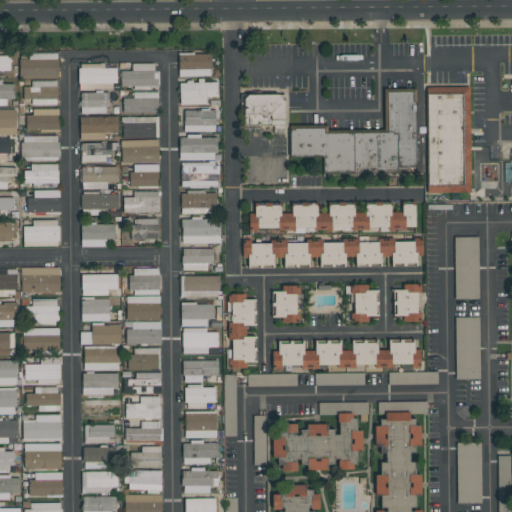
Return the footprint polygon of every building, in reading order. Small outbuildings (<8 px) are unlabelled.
[(57,53),(28,53),(29,59),(19,60),(19,77),(57,77),(57,53)] [(178,77),(211,76),(210,53),(178,54),(178,77)] [(0,56),(0,70),(10,71),(10,56),(0,56)] [(115,90),(115,68),(104,68),(104,64),(78,64),(78,90),(115,90)] [(120,87),(157,86),(157,64),(131,64),(131,71),(120,71),(120,87)] [(0,106),(6,106),(6,99),(13,99),(13,84),(1,84),(1,81),(0,80),(0,106)] [(56,82),(31,81),(31,87),(23,87),(23,99),(31,99),(31,105),(56,105),(56,82)] [(179,105),(218,104),(218,99),(216,99),(216,82),(179,83),(179,105)] [(470,194),(469,87),(439,87),(439,94),(426,94),(427,194),(470,194)] [(158,113),(157,92),(132,93),(133,98),(122,99),(122,113),(158,113)] [(415,92),(383,92),(384,133),(323,134),(323,129),(289,129),(290,157),(322,156),(322,171),(416,170),(415,92)] [(80,114),(108,113),(107,93),(80,93),(80,114)] [(243,96),(244,128),(284,126),(282,94),(243,96)] [(15,111),(0,110),(0,134),(15,135),(15,111)] [(58,110),(25,111),(26,130),(58,130),(58,110)] [(184,132),(215,131),(214,110),(183,111),(184,132)] [(80,140),(105,140),(105,133),(117,133),(117,117),(79,117),(80,140)] [(122,139),(158,138),(158,117),(121,118),(122,139)] [(58,136),(21,137),(21,161),(58,161),(58,136)] [(217,137),(178,137),(178,161),(218,160),(217,137)] [(0,160),(8,161),(9,139),(0,138),(0,160)] [(121,164),(158,163),(158,140),(120,141),(121,164)] [(81,163),(106,163),(105,158),(115,158),(114,143),(80,143),(81,163)] [(180,163),(180,188),(219,187),(219,163),(180,163)] [(31,188),(57,188),(57,164),(30,165),(30,171),(23,171),(23,183),(31,183),(31,188)] [(157,164),(130,165),(130,187),(158,187),(157,164)] [(117,167),(81,167),(80,189),(107,190),(107,183),(117,183),(117,167)] [(15,168),(0,168),(0,189),(6,190),(6,183),(15,183),(15,168)] [(59,191),(33,190),(33,198),(27,198),(27,213),(59,213),(59,191)] [(122,198),(122,214),(158,213),(158,192),(132,192),(132,198),(122,198)] [(215,214),(215,193),(180,193),(180,214),(215,214)] [(118,194),(80,194),(80,216),(101,216),(101,209),(117,209),(118,194)] [(0,216),(12,217),(12,198),(0,197),(0,216)] [(249,232),(415,230),(414,204),(401,205),(402,212),(391,213),(390,204),(364,204),(364,212),(353,212),(353,204),(327,205),(328,213),(317,213),(316,204),(291,205),(291,213),(280,214),(280,204),(254,205),(254,214),(248,214),(249,232)] [(158,219),(132,219),(132,240),(158,240),(158,219)] [(181,244),(219,244),(219,219),(181,219),(181,244)] [(58,220),(32,220),(32,227),(23,227),(23,244),(58,243),(58,220)] [(0,242),(12,242),(12,234),(16,234),(16,221),(0,221),(0,242)] [(81,246),(114,246),(114,224),(80,224),(81,246)] [(478,299),(478,237),(454,238),(454,299),(478,299)] [(242,242),(242,258),(247,259),(247,269),(273,268),(273,258),(283,257),(283,268),(309,268),(309,257),(319,257),(319,265),(344,265),(344,257),(355,257),(355,263),(361,265),(381,264),(381,256),(390,256),(391,267),(415,266),(418,256),(422,256),(421,240),(395,241),(386,238),(378,239),(377,240),(255,243),(250,242),(242,242)] [(211,249),(181,249),(181,271),(211,271),(211,249)] [(59,267),(20,268),(20,293),(59,293),(59,267)] [(159,268),(130,268),(130,294),(158,294),(159,268)] [(81,275),(81,296),(107,295),(107,290),(117,290),(117,275),(81,275)] [(179,297),(218,298),(218,277),(180,276),(179,297)] [(419,284),(400,285),(400,290),(393,290),(393,316),(402,316),(402,322),(420,322),(419,284)] [(377,290),(367,290),(367,285),(348,285),(348,293),(352,293),(352,323),(368,322),(368,317),(378,317),(377,290)] [(297,322),(297,303),(300,303),(300,286),(281,286),(281,292),(272,292),(272,323),(297,322)] [(159,321),(159,296),(125,297),(126,321),(159,321)] [(58,299),(33,299),(32,324),(57,325),(58,299)] [(108,299),(81,299),(81,321),(108,321),(108,299)] [(0,327),(14,327),(14,302),(0,302),(0,327)] [(206,327),(206,320),(213,320),(213,304),(180,304),(180,327),(206,327)] [(478,317),(454,318),(455,380),(480,379),(478,317)] [(160,322),(131,322),(131,329),(125,329),(125,345),(161,344),(160,322)] [(119,325),(91,325),(91,332),(79,332),(79,344),(119,345),(119,325)] [(58,328),(22,329),(23,353),(59,352),(58,328)] [(182,354),(207,354),(207,347),(217,347),(217,332),(206,332),(206,328),(182,328),(182,354)] [(13,347),(14,334),(0,333),(0,356),(7,357),(7,347),(13,347)] [(420,368),(420,350),(414,350),(414,341),(388,341),(388,350),(377,350),(377,341),(351,342),(351,350),(340,351),(340,342),(314,342),(314,351),(303,352),(303,341),(277,341),(277,351),(271,352),(272,369),(367,368),(367,367),(411,367),(411,368),(420,368)] [(118,370),(117,347),(82,348),(83,371),(118,370)] [(127,369),(158,369),(158,350),(127,350),(127,369)] [(23,365),(24,380),(36,380),(36,385),(59,384),(59,357),(39,357),(39,365),(23,365)] [(0,385),(18,385),(17,360),(0,360),(0,385)] [(182,361),(183,385),(184,385),(185,409),(205,409),(205,403),(214,403),(214,387),(202,388),(201,376),(218,376),(217,361),(182,361)] [(437,373),(388,372),(388,384),(437,385),(437,373)] [(115,373),(81,374),(81,395),(116,395),(115,373)] [(160,373),(135,373),(135,379),(123,379),(122,394),(155,394),(155,391),(160,391),(160,373)] [(364,385),(364,373),(314,374),(314,386),(364,385)] [(296,375),(247,374),(246,386),(296,387),(296,375)] [(235,375),(223,375),(223,437),(235,437),(235,375)] [(37,412),(59,411),(58,387),(33,388),(34,393),(25,393),(25,406),(37,406),(37,412)] [(0,414),(15,415),(15,389),(0,388),(0,414)] [(159,397),(139,397),(139,404),(124,404),(125,419),(159,418),(159,397)] [(119,398),(84,398),(84,420),(109,420),(109,413),(119,413),(119,398)] [(385,456),(380,471),(380,475),(376,475),(377,511),(374,511),(373,511),(420,511),(421,511),(413,509),(423,477),(415,474),(415,462),(410,460),(415,447),(420,447),(419,423),(426,413),(426,405),(415,402),(377,402),(378,424),(377,426),(374,426),(374,447),(385,447),(385,456)] [(184,438),(215,438),(215,412),(184,412),(184,438)] [(60,415),(34,415),(34,421),(22,420),(22,440),(59,441),(60,415)] [(265,416),(252,416),(253,452),(265,451),(265,416)] [(0,443),(16,443),(16,419),(0,419),(0,443)] [(140,428),(123,428),(124,442),(160,441),(159,421),(140,422),(140,428)] [(84,443),(114,442),(113,425),(83,426),(84,443)] [(209,464),(209,458),(217,458),(217,442),(182,443),(182,465),(209,464)] [(457,504),(481,503),(480,443),(455,443),(457,504)] [(60,444),(23,444),(23,469),(60,469),(60,444)] [(0,471),(9,471),(9,464),(12,464),(12,452),(3,453),(3,448),(0,447),(0,471)] [(82,447),(82,469),(111,469),(111,447),(82,447)] [(130,469),(161,468),(160,447),(140,447),(140,453),(129,453),(130,469)] [(497,511),(509,511),(509,456),(497,456),(497,511)] [(216,486),(216,471),(203,471),(203,469),(182,470),(182,494),(209,493),(209,486),(216,486)] [(81,494),(109,493),(109,488),(117,487),(116,472),(81,472),(81,494)] [(34,473),(34,480),(28,480),(28,497),(62,496),(61,473),(34,473)] [(0,475),(0,493),(19,494),(19,476),(0,475)] [(271,486),(272,510),(277,510),(277,511),(312,511),(313,510),(319,510),(318,497),(305,487),(305,485),(271,486)] [(124,511),(161,511),(161,494),(124,495),(124,511)] [(81,511),(113,511),(114,497),(82,497),(81,511)] [(215,511),(215,498),(185,499),(184,511),(215,511)] [(60,511),(60,503),(29,503),(29,510),(26,510),(25,511),(60,511)]
